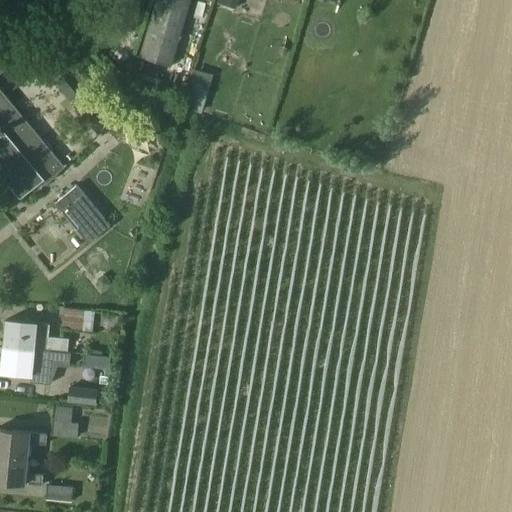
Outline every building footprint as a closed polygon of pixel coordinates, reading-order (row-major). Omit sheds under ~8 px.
[(188,0),(155,0),(139,55),(169,64),(188,0)] [(219,0),(219,4),(236,9),(238,0),(219,0)] [(30,53),(98,135),(105,129),(37,47),(30,53)] [(63,168),(65,165),(52,150),(53,149),(44,138),(43,139),(5,93),(6,92),(1,86),(0,86),(0,171),(21,197),(45,179),(60,198),(76,184),(63,168)] [(60,198),(54,202),(88,243),(109,225),(76,184),(60,198)] [(95,312),(64,308),(61,329),(92,332),(95,312)] [(7,318),(4,344),(67,350),(69,338),(49,336),(50,324),(37,323),(37,321),(7,318)] [(4,344),(2,371),(31,373),(30,382),(50,384),(52,365),(69,367),(71,352),(68,352),(68,350),(67,350),(4,344)] [(68,402),(96,405),(98,389),(70,386),(68,402)] [(55,406),(52,435),(77,438),(79,423),(71,422),(73,408),(55,406)] [(30,432),(30,431),(0,428),(0,453),(28,457),(29,443),(46,444),(47,434),(30,432)] [(43,474),(27,473),(28,457),(0,453),(0,480),(24,482),(24,484),(42,486),(43,474)] [(46,499),(71,502),(73,487),(47,485),(46,499)]
